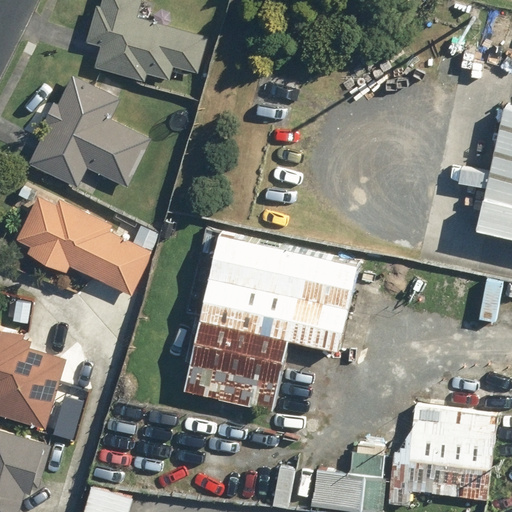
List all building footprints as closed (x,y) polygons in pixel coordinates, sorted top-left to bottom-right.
[(92,63),(143,77),(145,69),(168,75),(171,62),(195,69),(205,32),(135,13),(138,0),(99,0),(99,3),(96,2),(85,39),(98,42),(92,63)] [(511,17),(511,13),(478,4),(468,42),(503,52),(511,17)] [(27,160),(75,183),(86,163),(125,183),(149,136),(108,115),(118,95),(71,71),(56,101),(52,99),(42,118),(47,120),(27,160)] [(511,104),(503,103),(476,224),(511,232),(511,104)] [(149,250),(106,229),(110,223),(57,198),(53,204),(35,195),(15,236),(29,243),(25,251),(64,270),(67,263),(129,293),(149,250)] [(131,241),(150,249),(158,233),(140,224),(131,241)] [(179,388),(268,409),(285,336),(331,347),(352,261),(216,229),(179,388)] [(415,264),(362,251),(353,290),(406,303),(415,264)] [(420,302),(455,310),(462,272),(427,265),(420,302)] [(0,412),(44,426),(64,357),(27,345),(29,339),(21,336),(23,332),(0,324),(0,412)] [(384,501),(475,511),(483,511),(496,413),(413,403),(407,454),(390,451),(384,501)] [(0,511),(15,511),(21,490),(27,492),(29,484),(35,486),(48,443),(0,429),(0,511)] [(385,475),(317,468),(313,504),(380,511),(385,475)] [(127,511),(133,494),(89,482),(81,511),(127,511)]
